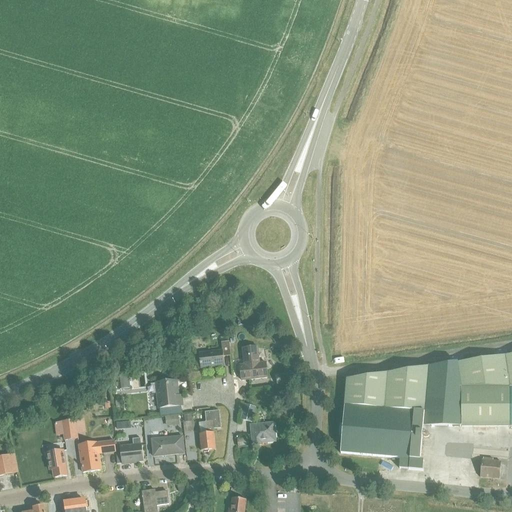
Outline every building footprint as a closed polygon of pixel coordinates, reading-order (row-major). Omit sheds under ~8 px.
[(199,354),(201,370),(224,367),(223,357),(231,357),(229,343),(221,344),(222,351),(199,354)] [(240,366),(242,381),(267,379),(266,363),(259,364),(258,348),(242,350),(244,366),(240,366)] [(157,355),(164,360),(169,354),(161,349),(157,355)] [(511,355),(457,363),(461,388),(461,428),(511,427),(511,355)] [(428,368),(423,428),(461,428),(461,388),(457,363),(428,368)] [(340,425),(339,436),(342,436),(340,454),(400,459),(399,469),(422,471),(423,461),(420,461),(423,428),(428,368),(347,381),(343,425),(340,425)] [(126,373),(117,375),(119,390),(128,389),(126,373)] [(277,385),(291,384),(290,375),(276,376),(277,385)] [(157,384),(151,385),(152,395),(158,394),(156,396),(157,402),(159,404),(160,410),(182,407),(180,396),(177,396),(176,381),(157,383),(157,384)] [(245,406),(241,420),(252,423),(256,408),(245,406)] [(215,451),(213,430),(221,429),(219,411),(205,413),(206,423),(199,424),(200,435),(201,452),(203,452),(204,453),(208,453),(209,451),(215,451)] [(166,417),(167,427),(180,425),(179,416),(166,417)] [(74,421),(62,423),(64,436),(65,442),(77,440),(74,421)] [(262,444),(276,442),(274,424),(250,426),(253,447),(262,446),(262,444)] [(152,440),(153,457),(184,454),(183,437),(152,440)] [(143,463),(142,445),(141,445),(140,439),(132,440),(133,446),(120,447),(122,465),(143,463)] [(238,441),(239,448),(247,447),(246,440),(238,441)] [(82,465),(83,474),(100,471),(98,455),(116,453),(115,442),(79,446),(82,465)] [(17,467),(25,465),(22,448),(14,449),(17,467)] [(67,477),(63,452),(47,454),(50,471),(53,471),(54,479),(67,477)] [(7,456),(0,457),(0,476),(11,474),(17,473),(13,455),(7,456)] [(389,470),(391,464),(380,461),(379,467),(389,470)] [(480,478),(499,480),(501,463),(482,461),(480,478)] [(155,494),(155,491),(142,493),(144,511),(157,511),(157,506),(169,505),(167,492),(155,494)] [(244,511),(246,501),(232,499),(232,505),(230,505),(228,511),(244,511)] [(83,500),(62,503),(63,511),(84,511),(83,500)]
